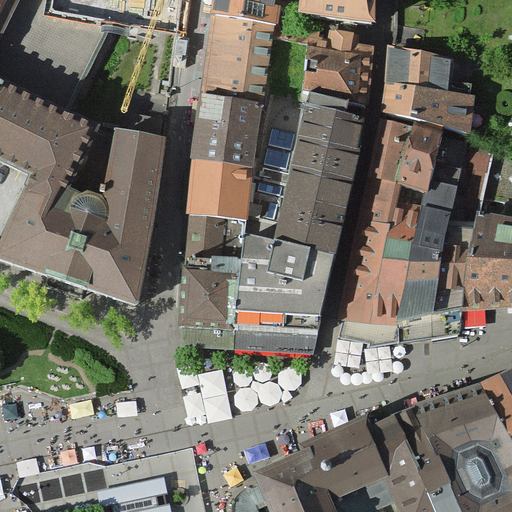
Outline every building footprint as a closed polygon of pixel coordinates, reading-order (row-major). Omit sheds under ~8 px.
[(23,0),(0,46),(0,87),(64,120),(114,24),(51,15),(53,0),(23,0)] [(0,0),(0,46),(23,0),(0,0)] [(209,0),(208,6),(270,14),(272,0),(209,0)] [(198,82),(260,91),(270,14),(208,6),(198,82)] [(368,35),(303,29),(299,83),(358,96),(368,35)] [(387,120),(476,131),(480,98),(455,95),(459,61),(396,53),(387,120)] [(251,158),(260,91),(198,82),(189,150),(251,158)] [(299,83),(284,154),(342,167),(358,96),(299,83)] [(0,259),(0,273),(138,321),(164,146),(116,138),(114,145),(102,205),(88,200),(76,207),(70,204),(102,140),(64,120),(0,87),(0,176),(28,190),(0,259)] [(421,125),(385,120),(339,336),(368,343),(367,349),(459,335),(463,310),(511,306),(511,220),(457,213),(469,141),(449,139),(450,133),(421,125)] [(244,209),(251,158),(189,150),(182,201),(233,208),(244,209)] [(284,154),(268,226),(327,237),(342,167),(284,154)] [(233,220),(233,208),(182,201),(180,253),(233,256),(233,220)] [(233,220),(233,256),(224,319),(310,318),(327,237),(268,226),(233,220)] [(224,319),(233,256),(180,253),(177,317),(224,319)] [(511,385),(491,397),(511,435),(511,385)] [(260,476),(275,511),(511,511),(511,435),(491,397),(426,421),(421,409),(380,427),(375,416),(311,445),(314,451),(260,476)] [(99,496),(101,511),(169,511),(164,483),(99,496)]
